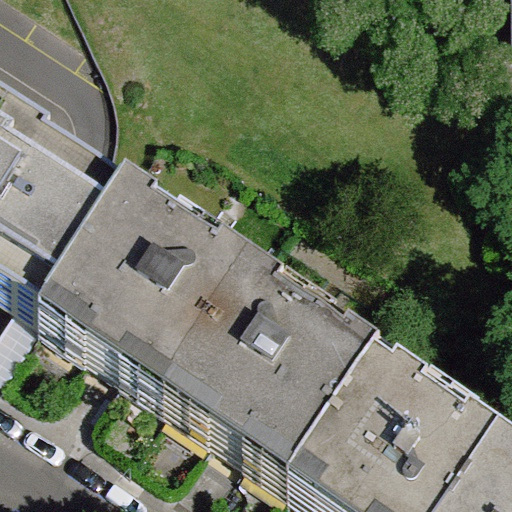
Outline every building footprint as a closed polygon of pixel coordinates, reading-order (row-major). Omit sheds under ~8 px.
[(485,9),(484,0),(448,0),(449,9),(485,9)] [(0,312),(2,314),(44,341),(124,218),(81,191),(46,168),(50,162),(0,129),(0,312)] [(166,430),(254,296),(127,212),(124,218),(44,341),(40,346),(166,430)] [(287,511),(292,511),(382,382),(254,296),(166,430),(287,511)] [(467,511),(500,464),(382,382),(292,511),(467,511)] [(511,511),(511,472),(500,464),(467,511),(511,511)]
